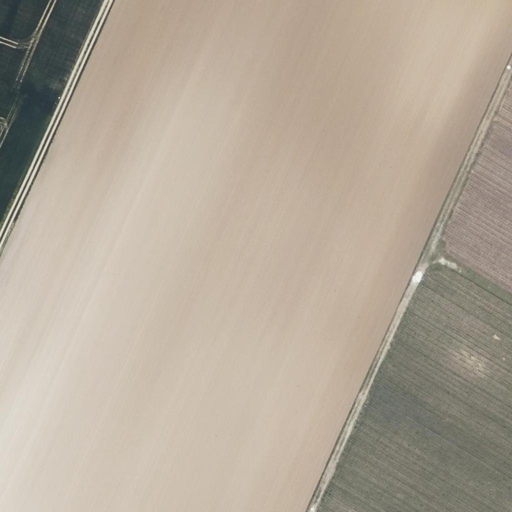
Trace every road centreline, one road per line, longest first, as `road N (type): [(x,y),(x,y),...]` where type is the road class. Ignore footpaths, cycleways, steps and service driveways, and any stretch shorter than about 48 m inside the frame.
road 1 (track): [(308,511),(511,61)]
road 2 (track): [(0,229),(103,0)]
